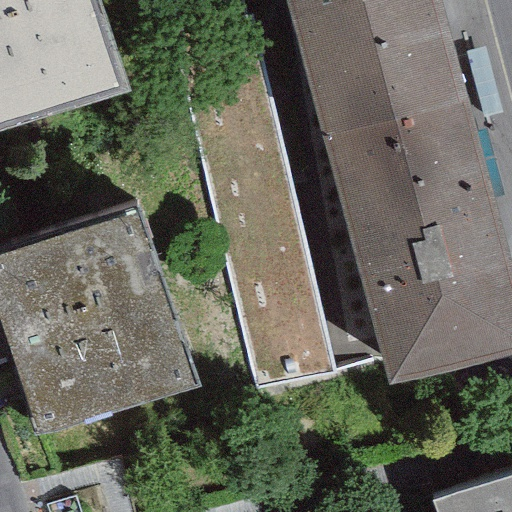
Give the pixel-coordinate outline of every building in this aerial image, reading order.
[(129,0),(0,0),(0,114),(151,60),(129,0)] [(249,12),(246,0),(174,0),(181,26),(171,29),(266,387),(335,371),(249,12)] [(448,0),(287,0),(323,131),(473,91),(448,0)] [(511,237),(473,91),(323,131),(390,381),(511,348),(511,237)] [(142,172),(0,226),(0,254),(54,395),(205,337),(142,172)] [(511,511),(511,479),(447,502),(450,511),(511,511)]
